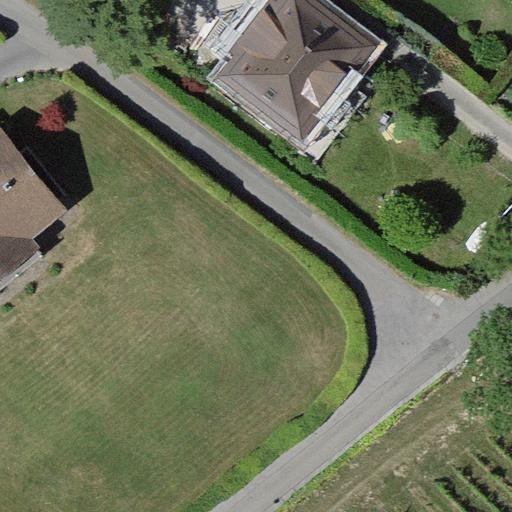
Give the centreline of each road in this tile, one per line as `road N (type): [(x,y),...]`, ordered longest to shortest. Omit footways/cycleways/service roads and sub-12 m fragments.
road 1 (residential): [(241,511),(511,295)]
road 2 (unknown): [(511,155),(338,0)]
